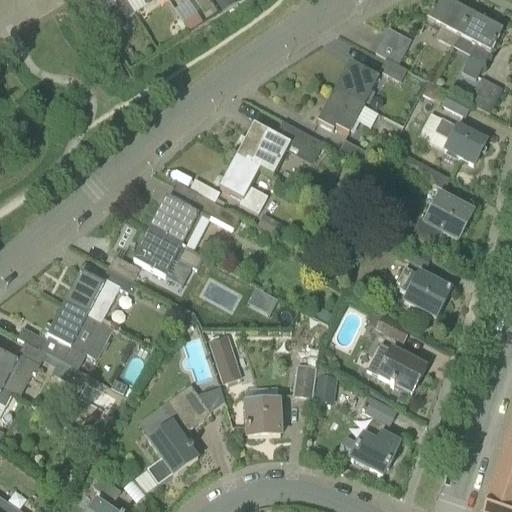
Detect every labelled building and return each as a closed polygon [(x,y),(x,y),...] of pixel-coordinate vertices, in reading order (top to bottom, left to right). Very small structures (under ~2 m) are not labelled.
[(94,0),(103,13),(108,21),(120,14),(125,22),(134,17),(123,0),(94,0)] [(123,0),(134,17),(154,4),(151,0),(123,0)] [(236,5),(232,0),(223,0),(216,5),(222,14),(236,5)] [(439,1),(426,24),(427,24),(440,31),(437,37),(434,43),(453,53),(459,41),(458,41),(470,18),(439,1)] [(183,26),(189,35),(202,26),(196,17),(183,26)] [(470,18),(458,41),(459,41),(476,50),(470,61),(462,78),(476,85),(490,57),(490,58),(502,35),(470,18)] [(398,70),(411,45),(389,34),(376,58),(386,64),(398,70)] [(386,64),(379,76),(401,88),(407,75),(398,70),(386,64)] [(378,82),(349,67),(335,95),(364,110),(378,82)] [(489,119),(503,94),(481,83),(468,107),(489,119)] [(434,105),(440,94),(428,87),(422,99),(434,105)] [(335,95),(317,127),(333,135),(335,131),(349,138),(364,110),(335,95)] [(448,98),(441,110),(465,123),(466,121),(471,111),(472,110),(448,98)] [(473,170),(486,146),(443,124),(436,137),(449,145),(444,155),(447,156),(445,159),(455,165),(457,162),(473,170)] [(241,141),(233,157),(238,159),(237,161),(258,173),(258,172),(271,179),(287,150),(309,162),(315,165),(323,148),(318,145),(282,126),(274,140),(254,129),(246,144),(241,141)] [(344,145),(338,156),(361,169),(367,158),(344,145)] [(450,184),(429,173),(396,155),(387,171),(421,188),(422,184),(444,195),(450,184)] [(237,161),(220,193),(242,205),(239,209),(258,219),(267,202),(266,201),(248,191),(258,173),(237,161)] [(220,197),(195,184),(189,195),(198,200),(214,209),(220,197)] [(438,199),(424,226),(420,224),(411,241),(435,254),(442,238),(457,246),(472,217),(438,199)] [(166,203),(150,235),(181,251),(185,253),(201,221),(208,225),(210,221),(234,234),(240,222),(214,209),(198,200),(192,212),(171,201),(169,205),(166,203)] [(274,239),(281,227),(264,219),(258,230),(274,239)] [(175,263),(188,270),(197,274),(203,262),(193,257),(181,251),(150,235),(133,265),(165,282),(175,263)] [(430,262),(409,251),(404,262),(425,273),(430,262)] [(150,285),(137,278),(139,274),(114,261),(108,273),(133,286),(133,285),(146,292),(150,285)] [(436,323),(451,295),(422,280),(421,281),(405,272),(394,292),(408,300),(404,307),(436,323)] [(105,285),(103,289),(80,277),(64,308),(102,328),(120,293),(127,297),(133,286),(108,273),(102,283),(105,285)] [(269,301),(261,315),(269,320),(277,305),(269,301)] [(22,332),(17,343),(24,347),(46,358),(73,372),(78,374),(102,328),(64,308),(47,341),(48,341),(47,344),(22,332)] [(332,318),(322,313),(317,322),(327,328),(332,318)] [(187,329),(193,319),(186,314),(179,324),(187,329)] [(382,320),(376,331),(378,332),(377,334),(397,344),(403,347),(409,334),(384,321),(382,320)] [(241,383),(227,340),(209,346),(223,389),(241,383)] [(0,356),(0,392),(12,399),(20,403),(33,377),(36,378),(46,358),(24,347),(15,364),(0,356)] [(412,365),(380,349),(366,375),(390,388),(389,390),(393,392),(396,388),(413,397),(426,372),(425,372),(428,366),(415,359),(412,365)] [(299,370),(295,400),(311,402),(317,355),(309,354),(306,371),(299,370)] [(317,380),(314,404),(332,406),(335,383),(317,380)] [(123,400),(127,391),(115,385),(111,394),(123,400)] [(146,475),(133,484),(136,487),(147,498),(157,491),(158,491),(197,463),(191,454),(193,452),(191,449),(188,451),(179,437),(186,432),(188,435),(211,419),(211,418),(225,408),(219,393),(198,400),(191,390),(167,406),(179,422),(149,443),(147,445),(161,465),(146,475)] [(2,438),(2,437),(0,435),(0,408),(5,412),(12,399),(0,392),(0,444),(3,438),(2,438)] [(125,400),(132,403),(136,396),(129,393),(125,400)] [(401,409),(406,400),(400,397),(395,406),(401,409)] [(247,431),(244,431),(245,435),(247,435),(247,442),(280,440),(278,400),(262,401),(262,406),(245,407),(247,431)] [(374,421),(359,450),(357,449),(355,455),(351,465),(382,481),(400,448),(383,439),(388,429),(389,429),(395,416),(369,403),(362,415),(374,421)] [(56,438),(61,426),(45,417),(40,429),(56,438)] [(511,447),(507,446),(501,466),(511,469),(511,447)] [(103,455),(95,468),(106,475),(114,462),(103,455)] [(511,469),(501,466),(494,485),(511,491),(511,469)] [(106,511),(110,505),(113,507),(121,496),(100,482),(93,492),(102,498),(92,511),(106,511)] [(511,511),(511,491),(494,485),(487,505),(509,511),(511,511)] [(0,511),(14,511),(0,502),(0,511)]
